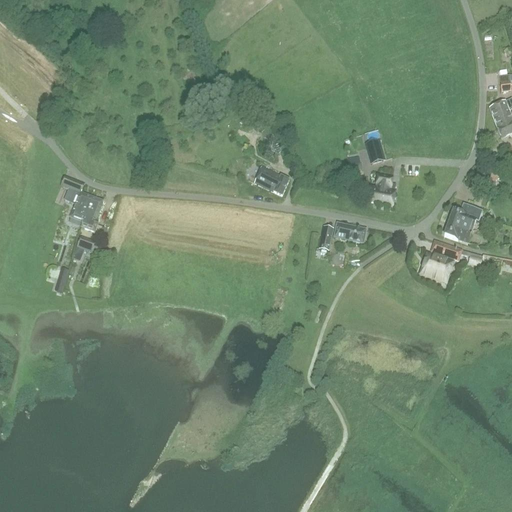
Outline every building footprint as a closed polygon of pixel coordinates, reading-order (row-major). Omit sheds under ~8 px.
[(510,93),(509,82),(499,83),(500,94),(510,93)] [(511,122),(511,121),(505,103),(489,109),(497,129),(511,122)] [(511,135),(511,122),(497,129),(501,140),(511,135)] [(261,135),(271,151),(278,146),(272,136),(273,136),(269,130),(261,135)] [(385,161),(380,141),(367,145),(372,165),(385,161)] [(358,160),(349,161),(352,180),(362,178),(358,160)] [(282,197),(289,182),(262,169),(255,184),(282,197)] [(480,178),(487,188),(500,178),(493,169),(480,178)] [(394,208),(397,190),(391,188),(393,179),(377,176),(375,189),(371,188),(368,203),(394,208)] [(85,186),(77,182),(65,178),(61,188),(79,195),(80,194),(81,195),(85,186)] [(70,219),(82,223),(91,198),(81,195),(80,194),(79,195),(70,219)] [(64,205),(71,207),(74,197),(67,195),(64,205)] [(103,203),(91,198),(82,223),(80,228),(94,233),(98,224),(95,223),(103,203)] [(479,223),(483,213),(469,208),(466,217),(453,213),(444,237),(469,246),(477,222),(479,223)] [(363,245),(365,232),(336,226),(333,239),(363,245)] [(334,230),(323,228),(318,250),(329,253),(334,230)] [(92,254),(96,243),(88,240),(81,237),(74,254),(81,257),(83,251),(92,254)] [(447,285),(455,261),(459,263),(461,255),(462,252),(435,243),(431,255),(428,254),(421,277),(447,285)] [(482,261),(483,259),(462,252),(461,255),(482,261)] [(346,265),(354,264),(353,256),(345,257),(346,265)]
